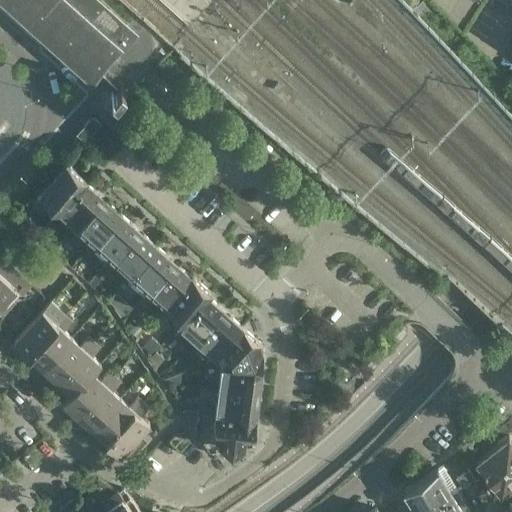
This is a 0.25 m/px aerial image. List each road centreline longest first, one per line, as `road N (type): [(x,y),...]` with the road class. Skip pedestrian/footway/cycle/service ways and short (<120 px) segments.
road 1 (residential): [(373,475),(483,366),(350,241),(326,243),(276,300)]
road 2 (residential): [(276,300),(286,329),(279,425),(264,459),(227,488),(176,498),(74,449)]
road 3 (secondary): [(253,511),(358,429),(511,269)]
road 4 (residential): [(276,300),(122,162)]
road 5 (residential): [(0,176),(32,140),(38,109),(28,67),(0,37)]
